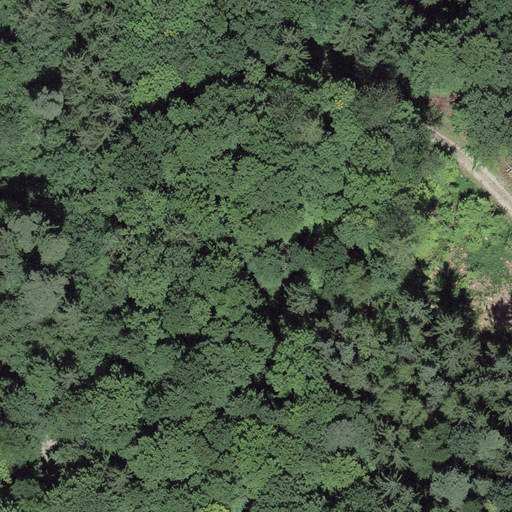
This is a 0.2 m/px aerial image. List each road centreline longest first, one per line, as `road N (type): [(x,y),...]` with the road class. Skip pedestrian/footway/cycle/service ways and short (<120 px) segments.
road 1 (track): [(233,0),(310,59),(442,140),(511,208)]
road 2 (track): [(0,371),(42,431),(70,511)]
